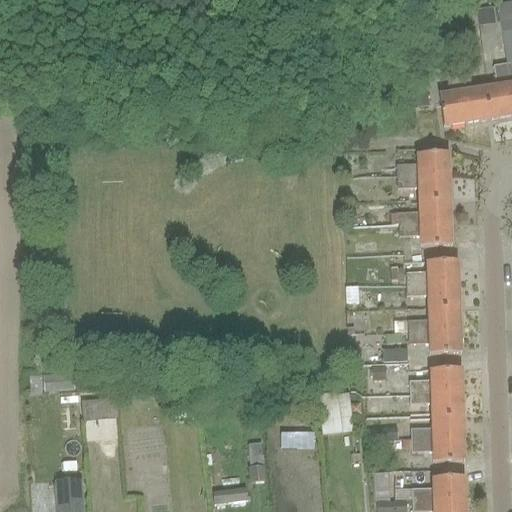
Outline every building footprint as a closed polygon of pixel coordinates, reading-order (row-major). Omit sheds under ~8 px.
[(494,12),(480,14),(482,30),(496,28),(494,12)] [(511,33),(501,35),(506,67),(511,65),(511,33)] [(490,122),(511,118),(511,106),(506,67),(495,68),(498,90),(485,92),(490,122)] [(469,72),(458,74),(466,126),(488,122),(490,122),(485,92),(472,94),(469,72)] [(466,126),(458,74),(447,76),(451,97),(440,99),(445,129),(466,126)] [(427,91),(414,93),(417,110),(430,108),(427,91)] [(397,179),(449,178),(449,156),(418,157),(419,167),(397,168),(397,179)] [(450,202),(450,200),(450,178),(398,180),(398,191),(419,191),(420,203),(450,202)] [(392,228),(399,228),(451,227),(450,202),(420,203),(420,216),(392,217),(392,228)] [(451,227),(399,228),(399,240),(420,239),(421,249),(451,248),(451,227)] [(407,276),(407,288),(459,286),(458,264),(428,265),(428,275),(407,276)] [(460,308),(459,286),(407,288),(408,299),(429,298),(429,309),(430,311),(460,310),(460,308)] [(409,324),(409,335),(461,334),(460,312),(460,310),(430,311),(430,313),(430,324),(409,324)] [(461,355),(461,334),(409,335),(409,347),(431,346),(431,356),(461,355)] [(410,384),(411,395),(463,394),(462,372),(432,373),(432,384),(410,384)] [(463,416),(463,394),(411,395),(411,407),(433,406),(433,417),(463,416)] [(403,444),(464,442),(463,420),(433,421),(433,432),(412,433),(412,442),(403,443),(403,444)] [(398,429),(369,431),(370,443),(399,441),(398,429)] [(465,464),(464,442),(403,444),(403,453),(413,453),(413,455),(434,455),(434,465),(465,464)] [(250,470),(248,470),(249,486),(264,485),(263,468),(259,469),(257,446),(248,447),(250,470)] [(81,474),(55,475),(57,502),(57,507),(83,506),(81,474)] [(412,493),(413,503),(466,502),(465,479),(434,480),(434,492),(412,493)] [(246,491),(214,495),(216,508),(248,504),(246,491)] [(466,511),(466,502),(413,503),(412,511),(466,511)] [(407,511),(407,503),(377,505),(377,511),(407,511)]
